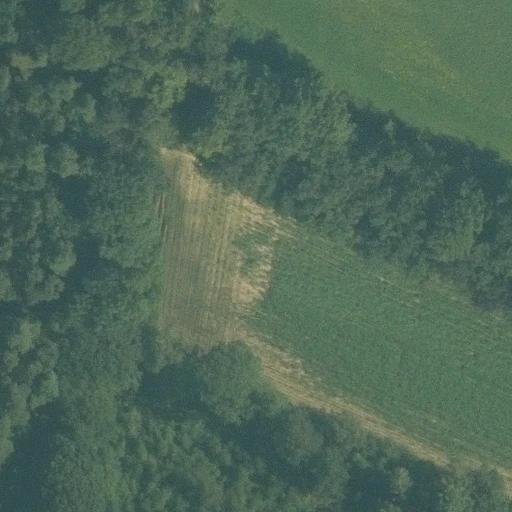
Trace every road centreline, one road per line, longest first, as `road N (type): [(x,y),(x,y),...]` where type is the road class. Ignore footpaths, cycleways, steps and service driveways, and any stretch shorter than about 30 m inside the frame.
road 1 (track): [(68,511),(74,368),(111,58),(126,20)]
road 2 (unclassified): [(511,234),(365,173),(126,20)]
